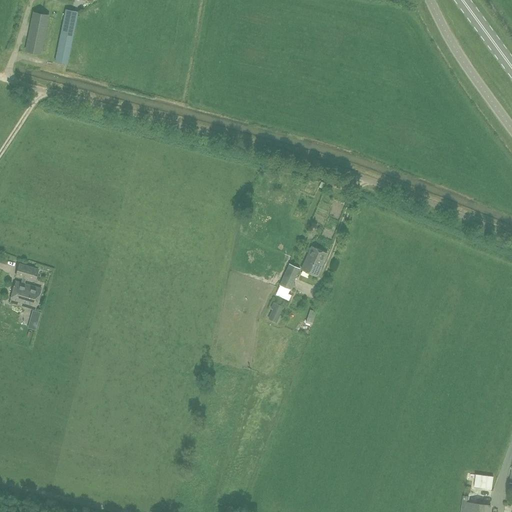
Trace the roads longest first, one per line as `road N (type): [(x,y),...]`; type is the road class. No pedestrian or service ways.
road 1 (unclassified): [(511,239),(354,177),(5,79)]
road 2 (unclassified): [(511,127),(430,0)]
